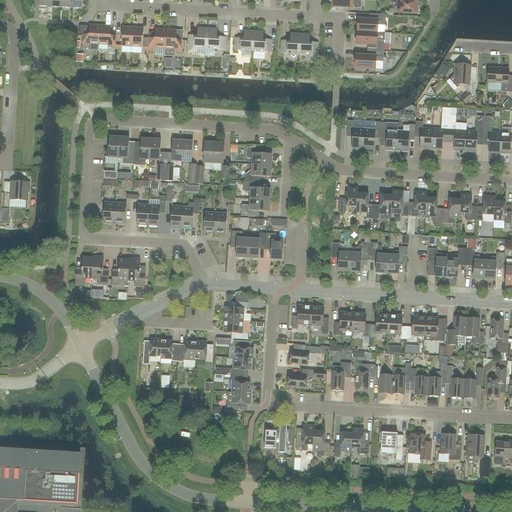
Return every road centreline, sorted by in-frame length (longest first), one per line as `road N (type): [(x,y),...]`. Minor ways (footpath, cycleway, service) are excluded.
road 1 (residential): [(293,140),(257,129),(101,119),(89,127),(88,238),(185,245),(204,283)]
road 2 (residential): [(418,511),(216,501),(180,492),(129,444),(81,342)]
road 3 (residential): [(511,420),(276,404),(276,287)]
road 4 (residential): [(276,287),(511,302)]
road 5 (residential): [(511,181),(343,171),(293,140)]
road 6 (residential): [(314,16),(104,0)]
road 7 (residential): [(7,162),(15,42),(0,23)]
road 8 (residential): [(81,342),(204,283)]
